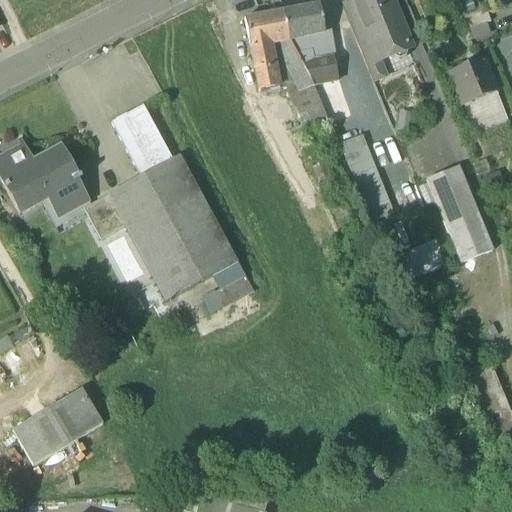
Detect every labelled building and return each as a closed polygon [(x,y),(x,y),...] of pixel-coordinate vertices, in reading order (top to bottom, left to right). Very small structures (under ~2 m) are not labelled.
[(351,0),(352,1),(341,6),(354,40),(365,35),(376,62),(378,61),(391,56),(392,60),(398,62),(405,60),(407,53),(406,50),(409,48),(398,23),(388,0),(351,0)] [(415,0),(419,8),(418,8),(424,22),(445,13),(444,12),(472,1),(471,0),(415,0)] [(472,1),(444,12),(445,13),(450,26),(483,14),(480,10),(476,3),(473,2),(472,1)] [(318,7),(282,14),(287,42),(324,36),(318,7)] [(483,14),(466,21),(469,31),(490,24),(486,13),(483,14)] [(282,14),(244,21),(250,49),(269,46),(287,42),(282,14)] [(342,31),(328,34),(333,61),(334,61),(347,58),(342,31)] [(376,62),(365,35),(354,40),(368,73),(381,68),(378,61),(376,62)] [(287,42),(269,46),(278,89),(295,86),(291,79),(280,58),(292,51),(287,42)] [(269,46),(250,49),(252,60),(254,72),(258,93),(278,89),(269,46)] [(303,49),(299,48),(292,51),(304,72),(312,65),(303,49)] [(292,51),(280,58),(291,79),(304,72),(292,51)] [(252,60),(246,61),(248,74),(254,72),(252,60)] [(333,61),(312,65),(304,72),(313,88),(338,82),(334,61),(333,61)] [(481,62),(449,76),(463,109),(495,95),(481,62)] [(304,72),(291,79),(295,86),(299,93),(313,88),(304,72)] [(313,88),(299,93),(289,97),(304,134),(328,124),(313,88)] [(495,95),(463,109),(476,140),(508,126),(495,95)] [(236,266),(178,158),(171,162),(142,109),(111,126),(140,179),(107,197),(107,198),(124,230),(165,305),(236,266)] [(511,136),(508,126),(476,140),(483,158),(511,145),(511,136)] [(76,180),(60,150),(32,165),(23,148),(0,159),(0,182),(14,208),(42,193),(57,221),(87,204),(76,184),(81,181),(79,178),(76,180)] [(458,169),(426,183),(460,266),(492,253),(458,169)] [(124,230),(107,198),(83,211),(100,243),(124,230)] [(81,392),(12,434),(33,469),(102,427),(81,392)] [(245,511),(188,496),(183,511),(245,511)]
